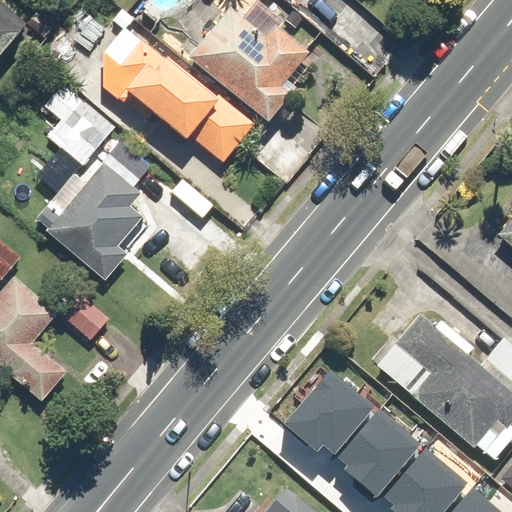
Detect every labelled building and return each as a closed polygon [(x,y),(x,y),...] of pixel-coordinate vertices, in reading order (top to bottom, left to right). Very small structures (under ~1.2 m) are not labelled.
[(0,0),(0,63),(33,25),(3,0),(0,0)] [(212,34),(195,53),(272,121),(325,61),(255,0),(242,0),(229,15),(219,7),(202,25),(212,34)] [(256,124),(171,54),(168,57),(131,26),(109,54),(110,89),(184,151),(197,136),(226,160),(256,124)] [(69,83),(48,108),(62,120),(50,135),(88,166),(121,125),(69,83)] [(147,216),(134,204),(146,190),(111,160),(51,231),(109,280),(136,249),(126,241),(147,216)] [(511,207),(511,208),(511,220),(500,235),(511,244),(511,207)] [(23,258),(0,239),(0,276),(4,280),(23,258)] [(0,362),(43,400),(69,370),(35,340),(59,312),(20,278),(0,301),(0,362)] [(87,342),(112,319),(85,291),(61,314),(87,342)] [(511,342),(507,338),(486,364),(472,353),(478,346),(447,321),(441,328),(426,316),(384,367),(499,461),(511,444),(511,342)] [(332,374),(288,424),(317,449),(321,443),(334,455),(373,410),(332,374)] [(347,472),(376,497),(420,447),(378,411),(339,456),(352,467),(347,472)] [(392,509),(395,511),(439,511),(464,484),(423,448),(384,493),(397,504),(392,509)] [(327,511),(294,483),(269,511),(327,511)] [(495,511),(471,491),(452,511),(495,511)]
